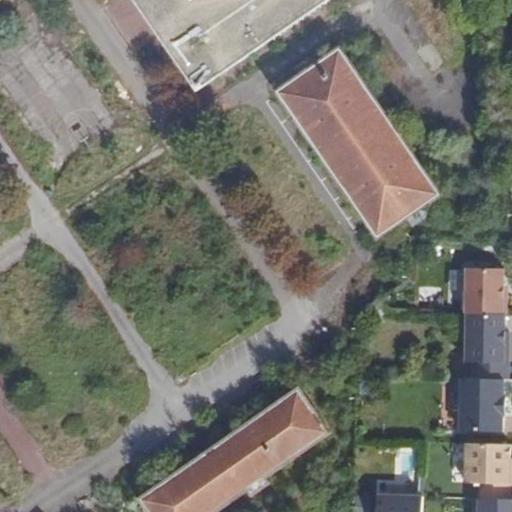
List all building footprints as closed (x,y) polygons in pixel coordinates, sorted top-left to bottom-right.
[(0,0),(0,14),(21,0),(0,0)] [(129,0),(199,101),(346,0),(129,0)] [(283,103),(383,249),(445,207),(345,60),(283,103)] [(502,271),(466,272),(465,315),(501,316),(502,271)] [(501,316),(465,315),(463,362),(502,361),(501,316)] [(501,371),(462,372),(460,430),(501,431),(501,371)] [(144,488),(160,511),(210,511),(251,485),(255,490),(276,476),(273,471),(337,427),(304,378),(144,488)] [(511,444),(466,444),(465,483),(511,484),(511,444)] [(419,511),(420,495),(378,493),(375,511),(419,511)] [(511,511),(511,500),(477,502),(476,511),(511,511)]
